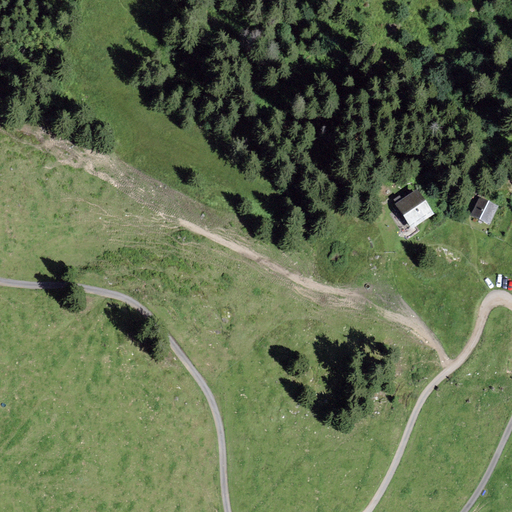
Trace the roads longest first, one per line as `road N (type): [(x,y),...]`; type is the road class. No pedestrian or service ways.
road 1 (unclassified): [(228,511),(214,407),(144,312),(98,290),(0,281)]
road 2 (unclassified): [(511,304),(492,301),(468,351),(421,399),(367,511)]
